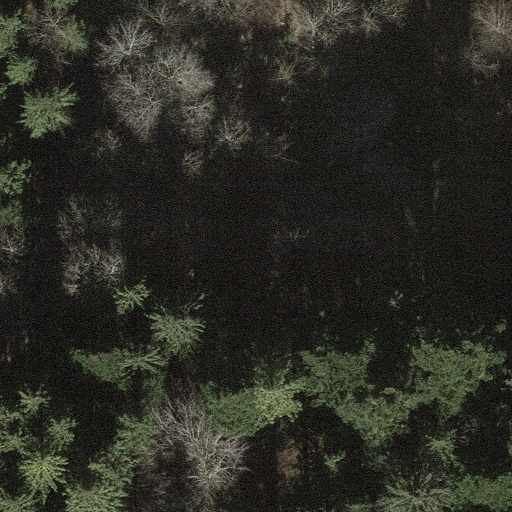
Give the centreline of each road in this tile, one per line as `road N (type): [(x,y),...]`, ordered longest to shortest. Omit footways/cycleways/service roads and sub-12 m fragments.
road 1 (track): [(130,0),(78,108),(30,285),(0,362)]
road 2 (track): [(78,108),(20,0)]
